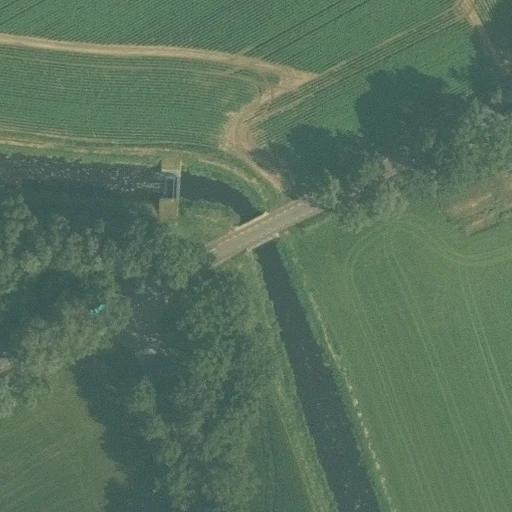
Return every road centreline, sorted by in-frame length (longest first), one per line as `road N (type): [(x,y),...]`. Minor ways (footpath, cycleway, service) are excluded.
road 1 (tertiary): [(121,298),(511,103)]
road 2 (tertiary): [(210,511),(188,422),(121,298)]
road 3 (tertiary): [(0,360),(121,298)]
